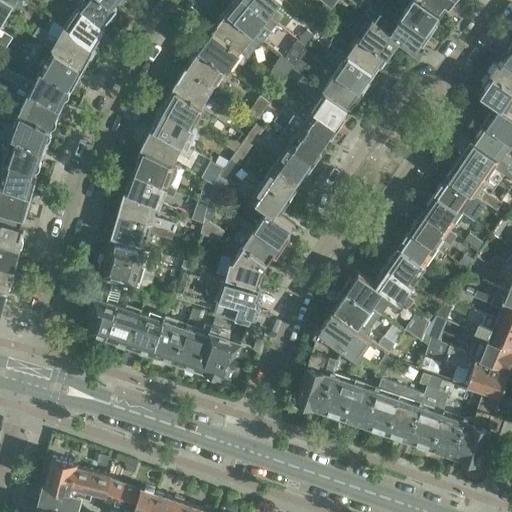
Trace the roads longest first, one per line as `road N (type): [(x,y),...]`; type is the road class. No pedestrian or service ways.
road 1 (residential): [(28,368),(83,174),(119,92),(177,0)]
road 2 (residential): [(240,448),(293,298),(333,229)]
road 3 (residential): [(333,229),(364,232),(448,122),(449,100),(437,88)]
road 4 (residential): [(437,88),(407,87),(359,142),(326,192),(333,229)]
road 5 (tertiary): [(424,511),(240,448)]
road 6 (tertiary): [(139,414),(28,368)]
